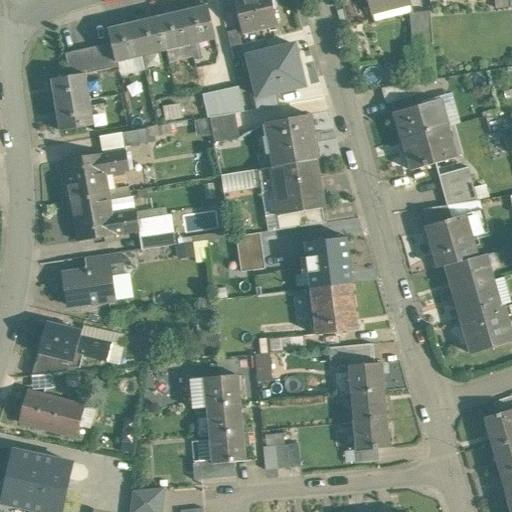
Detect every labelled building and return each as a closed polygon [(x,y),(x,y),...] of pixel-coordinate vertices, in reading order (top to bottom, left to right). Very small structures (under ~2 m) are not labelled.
[(271,0),(235,0),(243,33),(277,25),(271,0)] [(509,0),(495,0),(497,17),(511,16),(509,0)] [(208,6),(182,12),(191,46),(216,40),(208,6)] [(182,12),(160,17),(168,52),(191,46),(182,12)] [(160,17),(136,23),(145,57),(168,52),(160,17)] [(136,23),(108,29),(112,44),(116,64),(118,63),(145,57),(136,23)] [(239,30),(226,33),(233,60),(245,58),(239,30)] [(112,44),(65,55),(70,78),(86,75),(119,68),(118,63),(116,64),(112,44)] [(373,68),(364,70),(368,84),(377,82),(373,68)] [(52,81),(56,108),(91,102),(86,75),(70,78),(52,81)] [(408,83),(381,88),(386,104),(421,94),(417,82),(408,84),(408,83)] [(239,87),(203,95),(207,118),(235,113),(244,111),(239,87)] [(441,101),(395,114),(402,140),(449,126),(441,101)] [(56,108),(60,132),(95,126),(91,102),(56,108)] [(235,113),(210,117),(214,142),(239,138),(235,113)] [(310,115),(266,123),(274,166),(318,159),(310,115)] [(449,126),(402,140),(411,172),(457,158),(449,126)] [(100,155),(65,161),(72,201),(107,195),(104,176),(130,171),(126,151),(101,156),(100,155)] [(274,166),(267,167),(276,216),(323,208),(326,208),(318,159),(274,166)] [(468,168),(439,176),(447,205),(477,201),(468,168)] [(107,195),(72,201),(79,242),(114,236),(114,235),(140,231),(137,212),(111,216),(107,195)] [(477,201),(447,205),(451,219),(427,226),(439,267),(447,265),(477,256),(470,231),(488,226),(483,209),(480,210),(477,201)] [(323,208),(276,216),(278,230),(325,223),(323,208)] [(262,232),(239,233),(241,268),(264,267),(262,232)] [(311,289),(353,284),(347,237),(305,242),(311,289)] [(120,253),(85,258),(87,271),(111,268),(112,275),(123,273),(120,253)] [(477,256),(447,265),(454,292),(493,281),(485,254),(477,256)] [(87,271),(63,275),(68,306),(92,302),(92,304),(116,300),(112,275),(111,268),(87,271)] [(493,281),(454,292),(461,317),(495,308),(494,307),(500,306),(493,281)] [(353,284),(311,289),(316,335),(359,330),(353,284)] [(495,308),(461,317),(472,354),(511,342),(511,332),(504,305),(500,306),(494,307),(495,308)] [(82,331),(47,322),(40,353),(58,357),(70,360),(74,361),(76,354),(81,335),(82,331)] [(104,341),(81,335),(76,354),(100,360),(104,342),(104,341)] [(305,336),(268,340),(269,354),(306,350),(305,336)] [(112,344),(104,342),(100,360),(108,362),(112,344)] [(373,344),(329,348),(330,360),(348,359),(348,360),(375,358),(373,344)] [(58,357),(40,353),(32,375),(54,373),(58,357)] [(269,371),(267,354),(255,354),(258,380),(272,379),(271,371),(269,371)] [(70,360),(58,357),(54,373),(67,372),(70,360)] [(337,394),(344,393),(343,365),(336,366),(337,394)] [(382,365),(350,367),(352,394),(384,392),(382,365)] [(238,376),(206,379),(209,407),(241,404),(238,376)] [(206,379),(193,380),(195,408),(209,407),(206,379)] [(83,407),(28,391),(19,423),(74,438),(83,407)] [(384,392),(352,394),(354,422),(386,419),(384,392)] [(241,404),(209,407),(211,435),(244,432),(241,404)] [(511,409),(484,417),(492,445),(511,439),(511,409)] [(386,419),(354,422),(357,452),(379,450),(389,449),(386,419)] [(244,432),(211,435),(213,460),(214,463),(235,462),(246,461),(244,432)] [(211,435),(191,437),(193,462),(213,460),(211,435)] [(511,439),(492,445),(499,473),(511,468),(511,439)] [(0,504),(47,511),(65,511),(75,453),(6,441),(0,478),(0,504)] [(299,444),(288,445),(290,468),(301,467),(299,444)] [(288,445),(275,446),(278,468),(290,468),(288,445)] [(275,446),(264,447),(266,469),(278,468),(275,446)] [(379,450),(357,452),(358,466),(380,464),(379,450)] [(235,462),(214,463),(213,460),(193,462),(195,481),(237,477),(235,462)] [(511,468),(499,473),(507,499),(511,497),(511,468)] [(135,492),(132,511),(162,511),(164,489),(135,492)]
